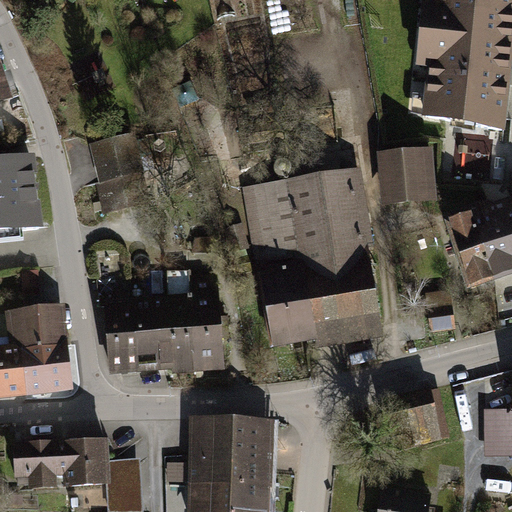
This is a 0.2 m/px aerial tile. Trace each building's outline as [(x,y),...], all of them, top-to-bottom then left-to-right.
[(435,2),(432,34),(511,42),(511,29),(511,0),(437,0),(438,2),(435,2)] [(511,42),(432,34),(429,67),(431,68),(426,117),(502,131),(511,42)] [(270,51),(257,51),(258,89),(271,89),(270,51)] [(97,145),(105,181),(141,172),(133,136),(97,145)] [(494,176),(493,140),(465,140),(466,176),(494,176)] [(420,153),(384,156),(388,203),(424,200),(420,153)] [(0,233),(39,229),(31,158),(0,161),(0,233)] [(284,160),(280,160),(277,162),(275,164),(274,168),(274,171),(276,174),(279,176),(282,177),(286,177),(289,175),(291,172),(292,169),(291,166),(290,163),(287,160),(284,160)] [(105,181),(98,183),(105,212),(148,202),(141,172),(105,181)] [(354,175),(286,186),(297,256),(300,255),(301,265),(299,265),(263,271),(275,342),(353,329),(355,341),(373,338),(370,326),(380,324),(354,175)] [(259,254),(289,249),(278,187),(249,192),(259,254)] [(500,236),(491,215),(490,211),(486,212),(484,207),(478,210),(479,214),(452,223),(471,284),(477,282),(478,285),(482,287),(492,284),(489,278),(494,276),(484,241),(500,236)] [(511,207),(491,215),(500,236),(484,241),(494,276),(511,270),(511,207)] [(21,271),(23,297),(40,296),(38,269),(21,271)] [(195,370),(191,282),(191,271),(167,271),(169,297),(162,297),(162,304),(167,364),(172,363),(173,372),(195,370)] [(216,280),(191,282),(195,370),(223,369),(216,280)] [(167,364),(162,304),(134,305),(138,366),(167,364)] [(138,366),(134,305),(107,306),(112,370),(138,368),(138,366)] [(450,307),(430,309),(433,330),(453,328),(450,307)] [(0,338),(0,394),(26,391),(21,350),(63,347),(58,308),(49,309),(49,308),(16,312),(19,341),(10,342),(9,338),(0,338)] [(63,347),(21,350),(26,391),(68,387),(63,347)] [(429,394),(412,398),(422,442),(439,438),(429,394)] [(398,448),(422,442),(412,398),(387,403),(398,448)] [(484,457),(511,456),(511,409),(484,410),(484,457)] [(233,420),(204,418),(201,483),(192,483),(191,511),(219,511),(224,485),(234,485),(233,420)] [(259,511),(263,421),(233,420),(234,485),(224,485),(219,511),(259,511)] [(105,443),(16,448),(18,485),(66,482),(66,486),(107,483),(106,461),(105,443)] [(141,459),(106,461),(107,483),(109,511),(143,511),(141,459)] [(427,511),(430,497),(383,490),(379,511),(427,511)]
